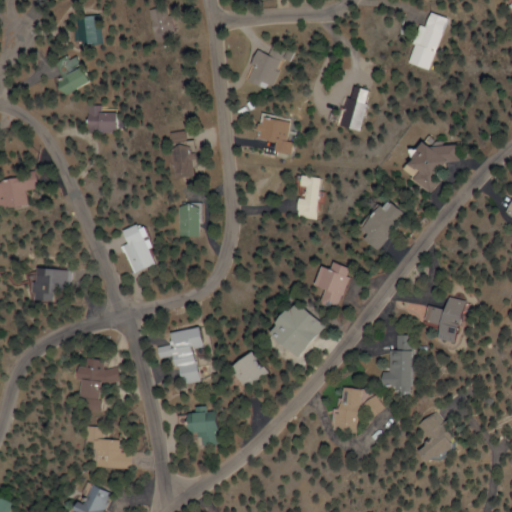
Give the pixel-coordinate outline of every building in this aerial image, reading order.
[(438,69),(452,17),(430,11),(415,63),(438,69)] [(77,17),(77,46),(100,46),(100,17),(77,17)] [(275,87),(293,54),(283,48),(278,57),(265,50),(252,75),(275,87)] [(61,95),(87,83),(74,56),(57,65),(63,78),(55,82),(61,95)] [(375,89),(355,85),(347,126),(368,130),(375,89)] [(115,111),(86,111),(86,133),(115,133),(115,111)] [(299,152),(299,140),(294,140),(295,119),(265,118),(264,140),(284,140),(283,152),(299,152)] [(177,180),(198,177),(193,143),(173,146),(177,180)] [(461,144),(413,148),(415,170),(416,170),(418,189),(441,187),(439,163),(462,161),(461,144)] [(40,189),(39,173),(0,177),(3,207),(29,205),(28,190),(40,189)] [(328,178),(306,174),(298,217),(319,221),(328,178)] [(511,189),(500,214),(511,219),(511,189)] [(358,235),(380,252),(407,215),(384,198),(358,235)] [(184,204),(184,238),(206,238),(206,204),(184,204)] [(121,231),(138,273),(156,266),(139,224),(121,231)] [(321,267),(313,286),(325,291),(320,304),(338,311),(353,272),(335,265),(333,271),(321,267)] [(43,301),(63,301),(63,277),(43,276),(43,301)] [(450,343),(458,300),(443,297),(440,310),(428,308),(425,323),(435,325),(432,340),(450,343)] [(267,330),(297,359),(326,330),(296,301),(267,330)] [(204,382),(197,350),(206,348),(201,327),(171,334),(174,345),(159,349),(163,362),(178,358),(185,387),(204,382)] [(379,373),(379,388),(407,389),(408,350),(388,350),(387,373),(379,373)] [(252,391),(271,373),(251,351),(232,370),(252,391)] [(76,367),(74,399),(99,400),(100,384),(119,385),(120,370),(104,369),(104,360),(87,359),(87,367),(76,367)] [(360,390),(338,387),(332,430),(354,433),(360,390)] [(221,414),(188,412),(187,432),(204,433),(203,445),(220,446),(221,414)] [(414,461),(447,444),(431,412),(411,423),(421,442),(408,449),(414,461)] [(95,468),(132,469),(133,452),(119,451),(120,440),(103,439),(104,427),(86,427),(86,449),(95,449),(95,468)] [(110,494),(90,485),(80,504),(71,500),(66,511),(102,511),(110,494)]
